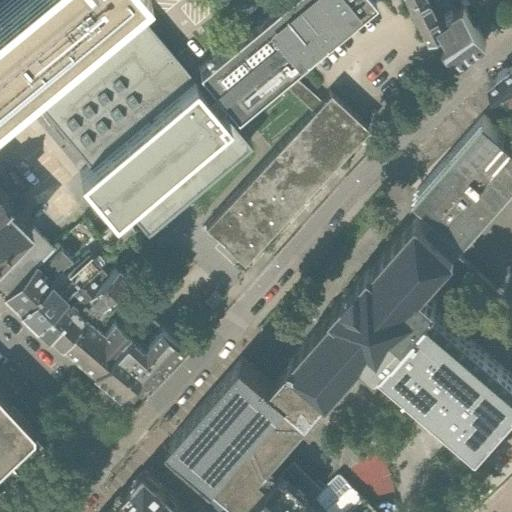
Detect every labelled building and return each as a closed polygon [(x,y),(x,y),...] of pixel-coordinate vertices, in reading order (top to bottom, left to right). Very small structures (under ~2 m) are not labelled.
[(0,98),(115,0),(3,0),(0,3),(0,98)] [(365,0),(274,0),(273,1),(197,65),(213,83),(224,96),(235,110),(274,77),(285,68),(365,0)] [(440,37),(456,64),(472,52),(485,43),(470,18),(463,6),(438,22),(433,11),(427,0),(407,0),(425,36),(436,31),(440,37)] [(34,98),(89,164),(193,76),(138,11),(34,98)] [(511,101),(511,65),(505,71),(500,74),(489,85),(494,98),(503,93),(508,103),(511,101)] [(285,68),(274,77),(303,104),(312,113),(205,228),(238,259),(243,263),(368,129),(330,93),(321,102),(318,99),(293,76),(285,68)] [(89,164),(79,173),(113,214),(124,204),(228,116),(216,102),(220,99),(224,96),(213,83),(205,89),(193,76),(89,164)] [(251,144),(228,116),(124,204),(147,232),(251,144)] [(511,143),(483,118),(412,197),(432,215),(424,224),(454,252),(511,186),(511,143)] [(0,292),(4,296),(21,278),(33,264),(51,245),(29,225),(6,201),(10,197),(3,190),(0,186),(0,292)] [(455,253),(454,252),(424,224),(416,217),(371,268),(369,266),(357,280),(356,279),(349,287),(342,295),(343,296),(331,309),(333,311),(288,363),(290,364),(326,396),(327,397),(362,358),(376,371),(380,368),(403,389),(402,391),(406,395),(407,393),(475,453),(511,411),(511,376),(432,307),(436,303),(421,290),(455,253)] [(100,262),(89,252),(67,272),(70,275),(57,287),(64,296),(71,289),(82,298),(87,291),(98,304),(85,318),(93,325),(127,291),(118,283),(126,275),(117,265),(109,272),(100,262)] [(36,293),(49,279),(33,264),(21,278),(4,296),(9,301),(20,311),(36,293)] [(57,287),(49,279),(36,293),(20,311),(27,318),(36,325),(51,309),(59,300),(64,296),(57,287)] [(68,309),(59,300),(51,309),(36,325),(42,331),(48,336),(55,323),(68,309)] [(55,323),(48,336),(55,342),(61,348),(78,325),(85,318),(72,306),(68,309),(55,323)] [(147,381),(149,383),(164,367),(178,351),(182,348),(147,316),(130,335),(114,352),(147,381)] [(77,361),(93,374),(114,352),(130,335),(114,321),(103,333),(93,325),(85,318),(78,325),(61,348),(77,361)] [(147,381),(114,352),(93,374),(105,384),(119,395),(124,389),(127,392),(130,394),(136,388),(138,391),(147,381)] [(307,418),(270,386),(241,360),(167,445),(176,455),(176,456),(183,462),(183,463),(190,469),(190,470),(192,470),(195,474),(196,475),(197,475),(203,481),(204,480),(211,486),(212,485),(240,511),(267,486),(258,479),(309,421),(307,418)] [(326,396),(290,364),(280,375),(270,386),(307,418),(326,396)] [(0,399),(0,478),(8,471),(12,471),(36,449),(36,445),(39,441),(36,438),(36,433),(14,410),(10,410),(0,399)] [(267,486),(240,511),(238,511),(297,511),(324,488),(317,481),(314,484),(293,461),(267,486)] [(114,511),(171,511),(178,505),(145,475),(112,509),(114,511)] [(348,511),(363,500),(338,475),(324,488),(297,511),(348,511)]
